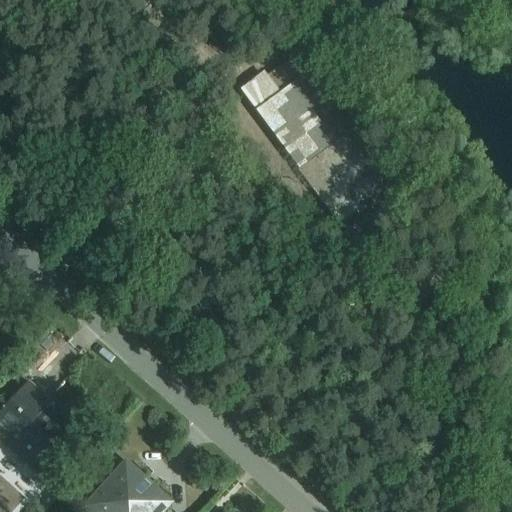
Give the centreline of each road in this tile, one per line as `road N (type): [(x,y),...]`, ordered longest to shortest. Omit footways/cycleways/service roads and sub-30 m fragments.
road 1 (track): [(494,511),(494,428),(460,232),(427,161),(328,0)]
road 2 (residential): [(0,235),(307,511)]
